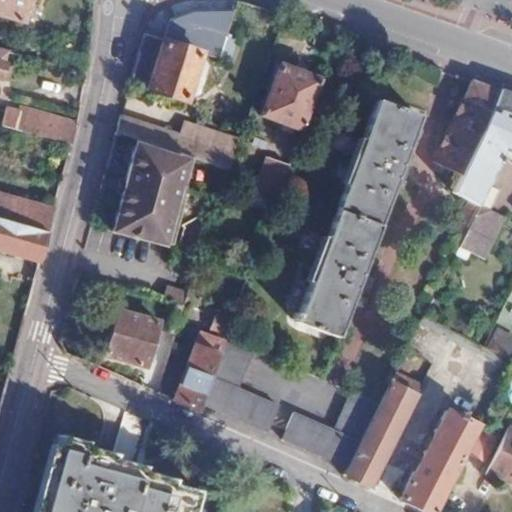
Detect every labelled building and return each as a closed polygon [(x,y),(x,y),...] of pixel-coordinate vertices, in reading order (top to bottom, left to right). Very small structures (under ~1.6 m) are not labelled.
[(28,0),(0,0),(0,18),(22,25),(28,0)] [(161,43),(145,37),(130,89),(177,105),(195,53),(217,60),(233,13),(196,11),(170,19),(161,43)] [(61,69),(89,76),(91,58),(65,52),(61,69)] [(0,53),(0,91),(6,94),(11,73),(4,71),(8,56),(0,53)] [(303,133),(320,86),(278,71),(261,118),(303,133)] [(461,173),(500,94),(472,85),(439,163),(461,173)] [(481,206),(482,205),(491,185),(506,155),(511,157),(511,95),(501,92),(500,94),(461,173),(451,193),(469,201),(481,206)] [(422,118),(380,102),(365,142),(361,140),(344,185),(348,186),(328,243),(323,241),(307,285),(312,287),(299,323),(341,339),(358,292),(363,297),(370,276),(363,279),(399,182),(403,186),(411,166),(403,169),(422,118)] [(6,127),(72,143),(77,128),(11,109),(6,127)] [(231,167),(237,150),(123,113),(120,123),(118,131),(139,137),(192,155),(231,167)] [(192,155),(139,137),(110,226),(166,244),(180,201),(174,199),(177,192),(179,192),(192,155)] [(282,191),(290,170),(268,163),(261,184),(282,191)] [(482,205),(491,209),(501,189),(491,185),(482,205)] [(0,193),(0,218),(48,231),(55,208),(0,193)] [(454,230),(466,236),(481,206),(469,201),(454,230)] [(466,236),(460,248),(484,260),(506,217),(491,209),(482,205),(481,206),(466,236)] [(0,249),(40,260),(47,235),(48,231),(0,218),(0,249)] [(185,306),(189,293),(173,288),(168,302),(185,306)] [(511,361),(511,294),(486,347),(511,361)] [(168,302),(167,302),(161,322),(159,328),(173,332),(177,321),(180,322),(185,306),(168,302)] [(148,365),(159,328),(161,322),(120,310),(108,354),(148,365)] [(222,356),(205,404),(269,432),(279,407),(242,392),(258,352),(228,339),(224,350),(222,356)] [(176,400),(202,411),(205,404),(222,356),(195,347),(176,400)] [(358,477),(373,484),(410,410),(416,400),(422,386),(398,374),(391,387),(390,388),(382,405),(364,441),(351,467),(348,473),(358,477)] [(285,439),(351,467),(364,441),(382,405),(355,394),(338,432),(296,414),(285,439)] [(403,497),(436,511),(479,425),(447,410),(403,497)] [(509,472),(511,473),(511,423),(510,423),(487,470),(506,479),(509,472)] [(63,437),(42,511),(194,511),(200,492),(176,485),(177,480),(144,472),(146,468),(117,460),(118,455),(86,447),(88,443),(63,437)]
